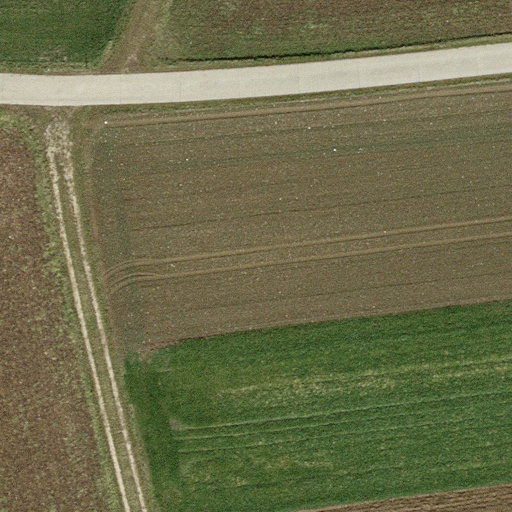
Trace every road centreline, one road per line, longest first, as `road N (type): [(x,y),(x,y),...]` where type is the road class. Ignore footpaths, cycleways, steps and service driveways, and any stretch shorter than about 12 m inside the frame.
road 1 (track): [(511,60),(120,93),(0,91)]
road 2 (track): [(141,511),(44,93)]
